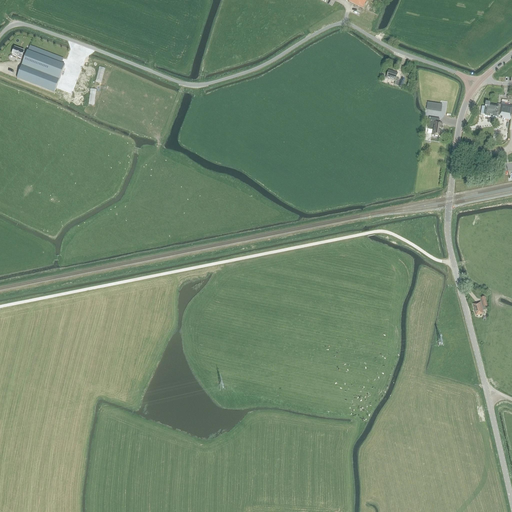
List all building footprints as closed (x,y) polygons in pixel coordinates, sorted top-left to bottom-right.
[(345,0),(363,8),(366,0),(345,0)] [(54,94),(65,66),(61,65),(63,59),(30,46),(28,52),(27,52),(27,53),(24,52),(14,48),(12,56),(21,59),(22,57),(25,58),(17,79),(54,94)] [(98,64),(92,79),(98,81),(104,66),(98,64)] [(397,86),(399,79),(396,78),(397,74),(388,71),(386,78),(395,81),(394,85),(397,86)] [(87,99),(93,101),(99,87),(93,84),(87,99)] [(501,105),(500,107),(498,107),(489,105),(489,104),(485,103),(485,107),(482,107),(481,114),(484,115),(485,116),(492,118),(496,119),(497,116),(499,116),(502,117),(502,118),(510,120),(511,115),(511,111),(511,105),(504,104),(505,103),(502,102),(501,105)] [(429,118),(428,128),(433,129),(432,135),(435,136),(440,137),(441,124),(438,124),(438,122),(439,122),(439,119),(429,118)] [(476,316),(483,314),(480,303),(473,305),(476,316)]
